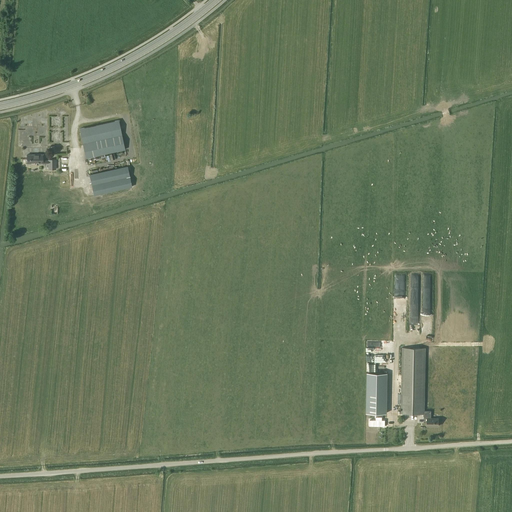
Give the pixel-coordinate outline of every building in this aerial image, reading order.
[(125,150),(118,120),(80,129),(86,158),(125,150)] [(27,155),(27,160),(25,160),(25,164),(31,164),(31,162),(38,162),(38,164),(49,163),(49,169),(55,169),(55,160),(49,160),(49,161),(43,161),(43,155),(27,155)] [(132,187),(128,166),(89,175),(94,196),(132,187)] [(407,287),(407,274),(395,274),(396,288),(407,287)] [(383,352),(384,341),(369,341),(368,351),(383,352)] [(427,427),(431,427),(431,426),(438,426),(439,418),(431,418),(431,411),(424,411),(426,348),(402,348),(401,414),(424,414),(424,418),(427,418),(427,427)] [(368,371),(387,372),(387,361),(368,361),(368,371)] [(386,413),(387,373),(367,373),(366,413),(386,413)] [(370,420),(370,426),(382,426),(382,420),(379,420),(379,417),(373,417),(373,420),(370,420)]
